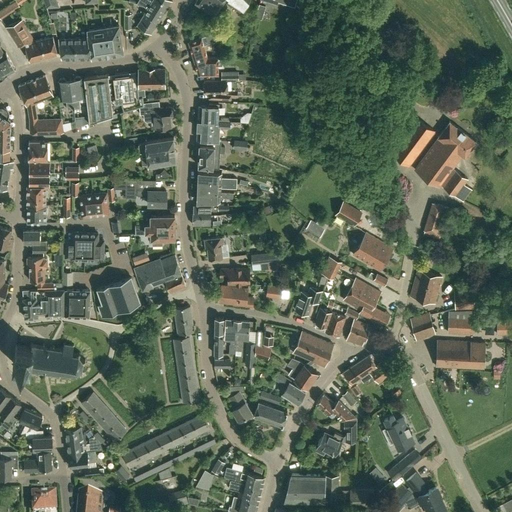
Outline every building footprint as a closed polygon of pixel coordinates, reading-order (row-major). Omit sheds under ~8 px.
[(15,0),(0,10),(0,16),(1,19),(20,6),(15,0)] [(139,0),(137,4),(143,5),(148,8),(162,16),(172,0),(171,0),(139,0)] [(195,0),(215,13),(223,0),(227,0),(228,0),(226,2),(241,12),(245,6),(248,7),(249,5),(247,4),(249,0),(195,0)] [(306,12),(316,13),(317,0),(313,0),(312,7),(307,6),(306,12)] [(266,7),(259,5),(255,18),(262,21),(266,7)] [(162,16),(148,8),(137,25),(152,33),(162,16)] [(316,13),(306,12),(305,17),(304,30),(306,31),(313,31),(316,13)] [(34,41),(25,25),(22,20),(7,26),(19,46),(25,45),(30,61),(58,53),(53,36),(34,41)] [(88,37),(92,58),(123,53),(119,25),(87,30),(89,37),(88,37)] [(313,31),(306,31),(305,42),(312,43),(313,31)] [(216,32),(202,38),(188,42),(194,61),(198,75),(219,75),(219,67),(224,67),(224,57),(218,57),(208,57),(204,44),(218,39),(216,32)] [(92,58),(88,37),(74,38),(77,58),(92,58)] [(77,58),(74,38),(59,38),(62,58),(77,58)] [(15,69),(6,53),(4,54),(0,47),(0,62),(7,75),(7,74),(15,69)] [(165,69),(138,69),(139,88),(165,88),(165,69)] [(135,71),(106,75),(113,115),(138,107),(143,105),(143,103),(142,97),(138,98),(135,71)] [(89,123),(113,115),(106,75),(84,78),(89,123)] [(53,96),(53,94),(46,76),(19,86),(26,106),(27,105),(29,119),(30,133),(63,132),(63,128),(64,128),(64,123),(63,123),(62,121),(37,122),(37,119),(35,101),(43,98),(44,101),(44,100),(44,99),(53,96)] [(298,76),(297,86),(307,87),(308,76),(298,76)] [(73,108),(74,108),(80,108),(79,97),(84,96),(82,78),(70,80),(73,108)] [(58,81),(60,99),(66,98),(67,109),(73,108),(70,80),(58,81)] [(236,80),(227,80),(222,80),(204,80),(204,92),(205,93),(212,92),(212,95),(210,95),(209,98),(230,100),(231,96),(237,97),(237,89),(236,89),(236,80)] [(147,122),(150,121),(151,129),(170,128),(169,118),(172,118),(171,108),(159,109),(158,101),(143,103),(143,105),(138,107),(139,115),(144,114),(144,120),(147,122)] [(199,105),(198,122),(217,123),(217,121),(230,122),(230,118),(221,117),(221,120),(218,119),(219,104),(209,103),(209,106),(199,105)] [(0,188),(7,189),(10,168),(13,169),(14,162),(9,161),(10,120),(7,118),(8,117),(9,114),(8,111),(7,110),(5,108),(3,107),(0,106),(0,188)] [(434,133),(416,118),(389,150),(407,166),(434,133)] [(63,128),(63,132),(76,127),(75,121),(64,123),(64,128),(63,128)] [(217,123),(198,122),(197,140),(218,140),(219,128),(230,128),(230,122),(217,121),(217,123)] [(439,137),(415,170),(439,188),(441,185),(455,195),(463,201),(471,189),(464,184),(468,179),(456,170),(453,168),(455,166),(463,155),(465,157),(476,142),(449,122),(438,137),(439,137)] [(176,160),(173,137),(145,141),(138,143),(138,146),(137,146),(138,152),(142,152),(142,156),(148,156),(148,165),(176,160)] [(247,141),(242,140),(234,139),(233,148),(246,150),(247,141)] [(29,160),(50,161),(50,160),(48,160),(48,141),(29,141),(29,160)] [(221,142),(200,141),(199,167),(218,169),(220,153),(224,153),(225,146),(220,146),(221,142)] [(95,145),(86,148),(88,154),(97,151),(95,145)] [(30,173),(50,173),(50,161),(29,160),(29,161),(30,161),(30,173)] [(198,182),(236,184),(237,178),(221,178),(221,173),(199,171),(198,182)] [(50,186),(50,173),(30,173),(30,185),(27,185),(50,186)] [(114,179),(114,187),(114,192),(125,192),(125,198),(135,198),(142,198),(141,203),(144,203),(144,204),(148,205),(148,204),(166,205),(166,191),(155,191),(155,188),(137,188),(137,179),(124,179),(114,179)] [(236,184),(198,182),(198,192),(220,192),(221,188),(236,189),(236,184)] [(50,186),(27,185),(27,205),(46,205),(46,196),(47,196),(48,189),(46,189),(46,186),(50,186)] [(93,194),(95,214),(108,213),(106,193),(100,193),(100,192),(94,193),(94,194),(93,194)] [(220,192),(198,192),(197,202),(220,202),(220,198),(232,198),(233,193),(220,192)] [(95,214),(93,194),(92,194),(92,193),(86,193),(86,195),(80,195),(82,215),(95,214)] [(362,213),(343,202),(336,215),(354,226),(362,213)] [(46,205),(27,205),(27,206),(28,206),(28,222),(46,222),(46,213),(47,213),(47,207),(46,207),(46,205)] [(263,207),(265,214),(271,212),(269,205),(263,207)] [(211,216),(211,211),(211,206),(194,206),(193,216),(211,216)] [(136,225),(136,229),(146,229),(146,230),(152,230),(152,228),(159,227),(159,225),(175,224),(175,216),(151,216),(151,224),(136,225)] [(211,216),(193,216),(193,225),(210,225),(211,216)] [(311,220),(305,229),(319,238),(325,228),(311,220)] [(175,239),(175,224),(159,225),(159,227),(152,228),(152,230),(146,230),(146,229),(136,229),(136,234),(146,234),(146,232),(151,232),(151,239),(153,239),(153,244),(162,244),(162,239),(175,239)] [(12,228),(2,226),(0,235),(0,246),(12,249),(14,241),(9,240),(12,228)] [(33,252),(46,252),(46,241),(40,241),(40,230),(24,230),(24,243),(30,243),(30,244),(31,245),(33,245),(33,252)] [(85,232),(72,232),(72,245),(66,245),(65,257),(71,257),(71,258),(85,258),(85,232)] [(98,233),(85,232),(85,258),(97,259),(97,258),(103,258),(104,246),(97,246),(98,233)] [(393,249),(366,233),(353,255),(380,271),(393,249)] [(222,237),(204,239),(205,245),(207,245),(208,259),(222,258),(221,244),(223,244),(222,237)] [(147,251),(132,257),(135,264),(150,259),(147,251)] [(251,254),(252,264),(278,261),(280,261),(279,251),(251,254)] [(153,286),(150,278),(159,275),(161,280),(165,279),(170,292),(186,284),(175,255),(161,260),(160,257),(134,266),(142,290),(153,286)] [(341,262),(329,255),(320,273),(333,278),(341,262)] [(38,281),(38,290),(62,289),(62,282),(45,283),(45,268),(47,266),(47,260),(44,258),(44,257),(27,257),(28,267),(30,267),(30,281),(38,281)] [(278,261),(252,264),(252,270),(265,269),(265,270),(281,269),(280,261),(278,261)] [(249,284),(248,268),(220,269),(220,277),(229,277),(229,284),(249,284)] [(442,276),(418,270),(410,296),(435,303),(442,276)] [(73,271),(63,271),(63,284),(72,284),(73,271)] [(373,280),(376,275),(371,272),(368,277),(373,280)] [(377,273),(376,275),(373,280),(384,286),(388,278),(377,273)] [(120,281),(128,305),(140,301),(131,277),(120,281)] [(381,293),(355,278),(343,299),(361,309),(359,312),(384,325),(389,315),(373,306),(381,293)] [(120,281),(109,285),(117,309),(128,305),(120,281)] [(0,296),(2,298),(4,298),(9,284),(5,283),(1,282),(0,286),(0,296)] [(281,298),(282,288),(283,286),(267,284),(265,296),(281,298)] [(102,315),(117,309),(109,285),(97,289),(103,304),(99,305),(102,315)] [(254,296),(247,295),(248,289),(229,286),(222,285),(220,301),(246,305),(245,305),(252,306),(254,296)] [(300,291),(294,310),(308,314),(312,301),(318,303),(322,291),(310,287),(308,293),(300,291)] [(38,290),(27,290),(28,295),(28,298),(23,298),(25,318),(25,319),(38,318),(38,315),(46,315),(46,317),(65,317),(65,289),(62,289),(38,290)] [(78,289),(66,289),(65,315),(77,315),(78,289)] [(77,315),(89,316),(90,289),(78,289),(77,315)] [(455,309),(472,308),(475,308),(473,290),(454,291),(455,309)] [(176,321),(192,319),(190,306),(174,308),(176,321)] [(350,316),(353,309),(348,307),(344,314),(350,316)] [(326,327),(331,312),(320,308),(315,323),(326,327)] [(448,310),(448,316),(447,332),(473,334),(474,318),(472,318),(472,308),(455,309),(448,310)] [(353,309),(350,316),(356,319),(359,313),(353,309)] [(326,327),(324,331),(338,336),(345,317),(332,311),(331,312),(326,327)] [(429,313),(410,319),(416,340),(435,333),(429,313)] [(223,319),(214,318),(214,354),(222,354),(223,319)] [(192,319),(176,321),(178,334),(193,331),(192,319)] [(225,319),(224,336),(224,341),(230,341),(230,343),(229,343),(229,353),(235,353),(235,350),(236,346),(235,346),(237,320),(225,319)] [(241,351),(242,338),(248,339),(248,331),(249,321),(237,320),(235,346),(236,346),(235,350),(241,351)] [(376,328),(354,320),(346,339),(362,345),(364,340),(365,340),(368,331),(374,333),(376,328)] [(497,334),(511,334),(511,320),(497,320),(497,334)] [(333,344),(302,331),(292,353),(323,366),(333,344)] [(263,343),(273,344),(274,336),(264,335),(263,343)] [(176,351),(191,349),(189,336),(174,338),(176,351)] [(485,342),(437,340),(436,366),(483,369),(485,342)] [(13,363),(28,366),(28,368),(26,369),(27,371),(30,369),(38,370),(38,373),(40,374),(40,371),(42,371),(48,372),(48,375),(50,375),(51,373),(58,374),(58,376),(60,377),(60,374),(61,374),(61,371),(67,372),(67,375),(69,375),(70,373),(75,374),(75,376),(77,376),(77,373),(81,369),(83,371),(84,369),(82,367),(83,362),(86,361),(85,359),(83,360),(80,355),(81,353),(79,352),(78,354),(73,354),(73,351),(73,350),(73,347),(75,346),(74,345),(72,346),(65,345),(64,343),(63,344),(64,346),(64,348),(62,347),(61,349),(54,348),(55,346),(52,345),(52,348),(44,346),(45,344),(43,344),(42,346),(33,344),(32,343),(30,344),(31,346),(31,348),(15,345),(12,363),(13,363)] [(245,365),(251,366),(253,366),(254,344),(247,343),(245,365)] [(270,350),(255,346),(255,355),(267,359),(270,350)] [(191,349),(176,351),(177,364),(193,362),(191,349)] [(378,382),(383,379),(391,373),(383,360),(376,365),(369,355),(343,372),(350,384),(371,371),(378,382)] [(288,374),(294,378),(307,387),(317,373),(307,366),(311,363),(308,362),(305,364),(300,361),(291,358),(287,365),(293,367),(288,374)] [(230,360),(214,359),(214,368),(230,368),(230,360)] [(193,362),(177,364),(179,377),(195,374),(193,362)] [(274,379),(286,387),(282,393),(298,403),(304,391),(289,382),(290,380),(278,373),(274,379)] [(181,389),(197,387),(195,374),(179,377),(181,389)] [(251,413),(239,391),(242,391),(242,386),(225,386),(231,396),(230,397),(235,407),(232,409),(238,421),(251,413)] [(358,393),(353,386),(349,389),(354,396),(358,393)] [(197,387),(181,389),(183,402),(199,400),(197,387)] [(0,409),(10,396),(0,388),(0,409)] [(259,398),(266,400),(278,404),(281,397),(269,393),(262,390),(259,398)] [(350,404),(356,400),(348,390),(343,395),(350,404)] [(90,412),(102,401),(93,391),(81,402),(90,412)] [(335,403),(324,392),(316,402),(328,413),(332,409),(343,420),(357,416),(339,399),(335,403)] [(7,429),(15,418),(12,415),(20,404),(10,396),(0,409),(0,412),(7,417),(1,425),(7,429)] [(98,421),(110,411),(102,401),(90,412),(98,421)] [(287,411),(258,401),(253,415),(282,426),(287,411)] [(21,432),(24,432),(24,431),(36,430),(36,427),(41,416),(24,408),(19,420),(23,422),(19,431),(21,432)] [(107,431),(119,420),(110,411),(98,421),(107,431)] [(191,419),(198,434),(210,428),(203,414),(191,419)] [(393,416),(384,420),(398,450),(414,442),(403,418),(395,422),(393,416)] [(345,429),(345,436),(345,441),(357,441),(356,420),(357,417),(356,417),(344,420),(344,429),(345,429)] [(187,439),(198,434),(191,419),(180,425),(187,439)] [(119,420),(107,431),(115,441),(127,430),(119,420)] [(175,445),(187,439),(180,425),(168,430),(175,445)] [(84,453),(84,452),(83,445),(85,445),(84,435),(82,435),(81,427),(65,429),(69,454),(84,453)] [(43,430),(36,430),(24,431),(24,432),(26,432),(26,436),(28,438),(31,437),(33,437),(34,450),(51,449),(53,449),(52,436),(43,436),(43,430)] [(157,436),(164,450),(175,445),(168,430),(157,436)] [(335,454),(340,442),(345,441),(345,436),(343,436),(334,432),(332,436),(324,432),(321,438),(319,439),(318,441),(319,443),(317,445),(318,446),(316,450),(323,454),(325,449),(335,454)] [(89,438),(90,448),(90,451),(95,450),(104,449),(94,435),(89,438)] [(152,456),(164,450),(157,436),(145,442),(152,456)] [(152,456),(145,442),(134,447),(141,461),(152,456)] [(129,467),(141,461),(134,447),(122,453),(129,467)] [(51,449),(34,450),(38,450),(39,459),(24,460),(25,472),(46,471),(46,467),(52,467),(51,449)] [(395,479),(422,456),(415,449),(388,471),(395,479)] [(88,461),(94,460),(96,460),(95,450),(90,451),(86,451),(84,452),(84,453),(69,454),(68,454),(70,467),(88,465),(88,461)] [(1,458),(1,477),(11,477),(11,469),(18,469),(18,455),(10,455),(10,458),(1,458)] [(212,470),(218,473),(225,462),(218,458),(212,470)] [(115,471),(116,471),(123,481),(129,476),(121,465),(115,471)] [(99,474),(99,473),(104,472),(103,467),(99,468),(99,466),(84,467),(85,476),(99,474)] [(315,486),(337,487),(338,475),(340,475),(340,466),(332,466),(332,475),(291,474),(289,482),(287,483),(286,487),(288,489),(287,490),(298,490),(298,482),(315,483),(315,486)] [(244,485),(261,489),(264,477),(247,472),(227,467),(224,477),(231,479),(245,483),(244,485)] [(204,469),(195,486),(202,487),(210,472),(204,469)] [(382,469),(372,477),(378,481),(384,477),(386,479),(389,476),(382,469)] [(416,473),(408,479),(406,481),(410,485),(407,488),(401,483),(383,504),(392,511),(397,511),(404,504),(410,509),(422,503),(425,502),(429,511),(440,511),(446,510),(439,495),(440,495),(436,487),(425,492),(420,485),(423,483),(416,473)] [(258,502),(261,489),(244,485),(245,483),(231,479),(228,487),(243,491),(241,498),(258,502)] [(298,490),(287,490),(285,500),(329,501),(329,497),(337,497),(337,490),(337,487),(315,486),(315,483),(298,482),(298,490)] [(168,494),(172,508),(190,503),(185,489),(168,494)] [(350,490),(350,498),(350,507),(376,507),(377,490),(350,490)] [(43,493),(45,511),(57,511),(55,493),(54,493),(53,491),(49,491),(49,493),(43,493)] [(44,511),(45,511),(43,493),(39,494),(38,492),(34,492),(33,494),(32,494),(33,511),(39,511),(38,511),(44,511)] [(101,511),(103,495),(79,492),(77,509),(77,511),(101,511)] [(198,504),(199,497),(188,495),(190,502),(198,504)] [(255,511),(258,502),(241,498),(234,496),(232,503),(230,503),(228,510),(236,511),(255,511)]
